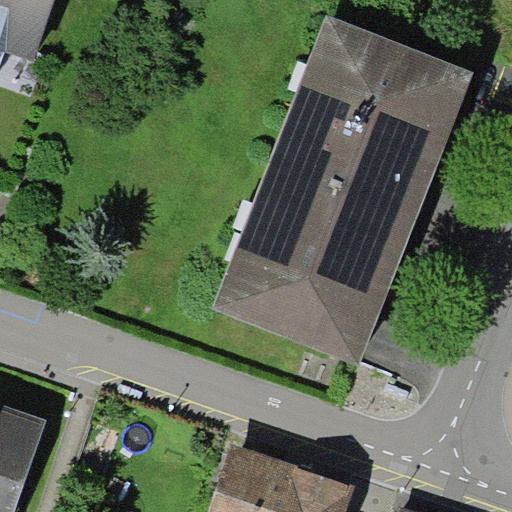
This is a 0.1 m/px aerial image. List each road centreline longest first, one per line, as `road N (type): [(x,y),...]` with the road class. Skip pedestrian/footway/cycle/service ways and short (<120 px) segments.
road 1 (residential): [(0,316),(434,466)]
road 2 (residential): [(511,283),(434,466)]
